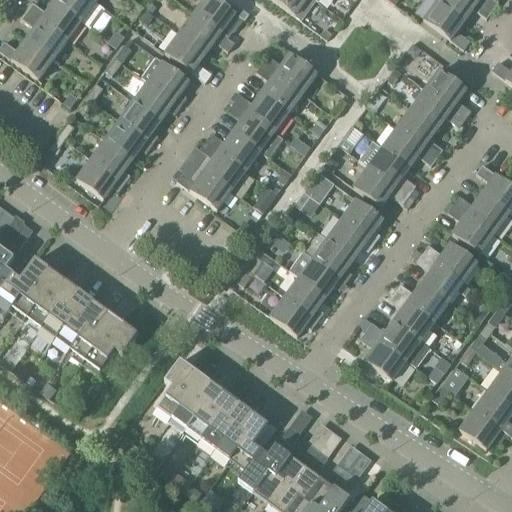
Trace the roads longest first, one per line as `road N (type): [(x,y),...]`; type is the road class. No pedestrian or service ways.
road 1 (residential): [(306,375),(485,130)]
road 2 (residential): [(106,250),(265,27)]
road 3 (residential): [(306,375),(106,250)]
road 4 (residential): [(494,500),(306,375)]
road 5 (residential): [(106,250),(0,172)]
